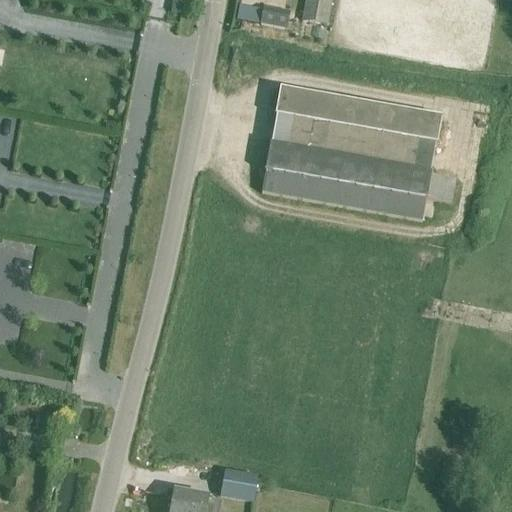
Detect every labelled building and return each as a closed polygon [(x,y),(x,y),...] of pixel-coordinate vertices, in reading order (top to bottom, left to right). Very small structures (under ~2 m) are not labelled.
[(327,31),(331,0),(306,0),(302,26),(327,31)] [(261,27),(287,33),(291,15),(264,10),(261,27)] [(279,96),(261,197),(422,225),(425,205),(451,210),(455,186),(430,181),(439,124),(279,96)] [(219,500),(252,507),(254,507),(258,482),(224,476),(219,500)] [(219,511),(220,505),(174,496),(170,511),(219,511)]
